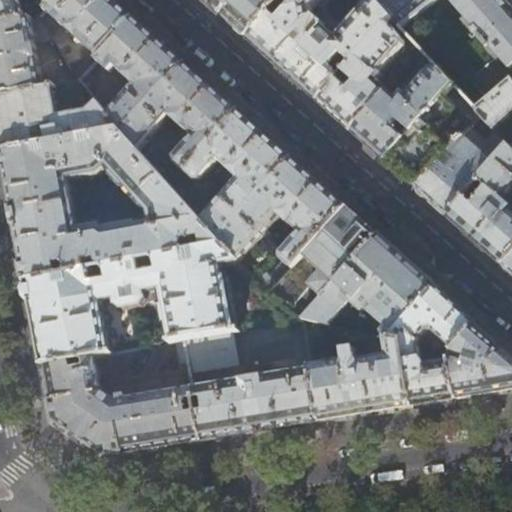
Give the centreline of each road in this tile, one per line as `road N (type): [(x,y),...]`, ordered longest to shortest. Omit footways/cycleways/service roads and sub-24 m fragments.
road 1 (residential): [(160,0),(511,313)]
road 2 (secondary): [(511,442),(115,511)]
